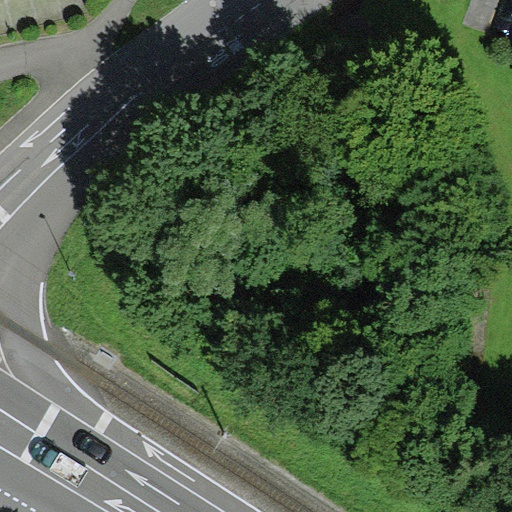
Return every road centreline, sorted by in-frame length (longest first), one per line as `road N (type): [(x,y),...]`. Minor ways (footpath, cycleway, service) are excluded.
road 1 (residential): [(0,218),(136,88),(262,0)]
road 2 (primary): [(0,426),(136,511)]
